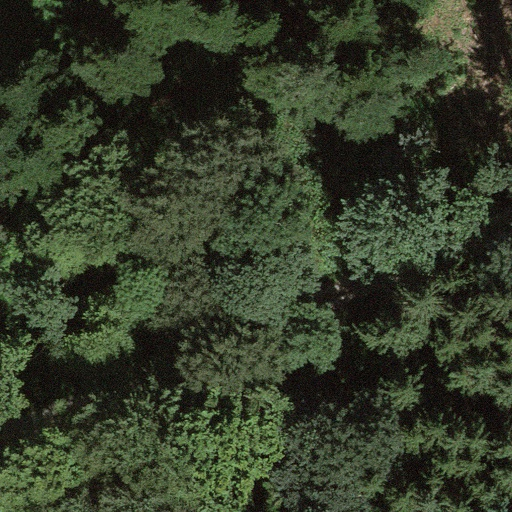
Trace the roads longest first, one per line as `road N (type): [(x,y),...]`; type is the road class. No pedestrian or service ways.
road 1 (track): [(511,227),(0,441)]
road 2 (track): [(511,425),(149,377)]
